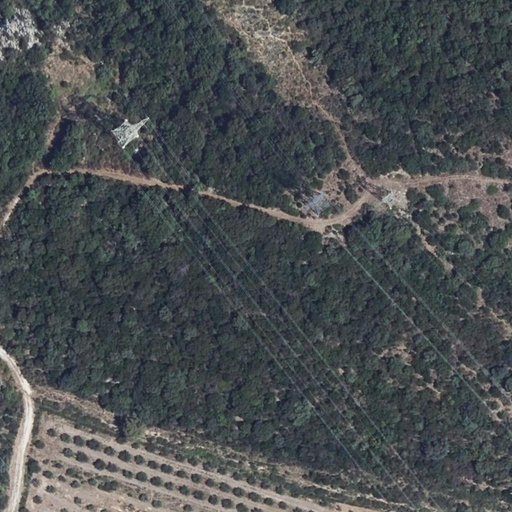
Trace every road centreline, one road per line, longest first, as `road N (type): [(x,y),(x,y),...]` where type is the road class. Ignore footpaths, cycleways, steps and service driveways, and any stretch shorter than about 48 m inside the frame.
road 1 (track): [(0,231),(38,175),(63,168),(205,191),(312,223),(337,217),(383,180),(454,175),(511,183)]
road 2 (track): [(3,511),(27,417),(24,386),(0,350)]
